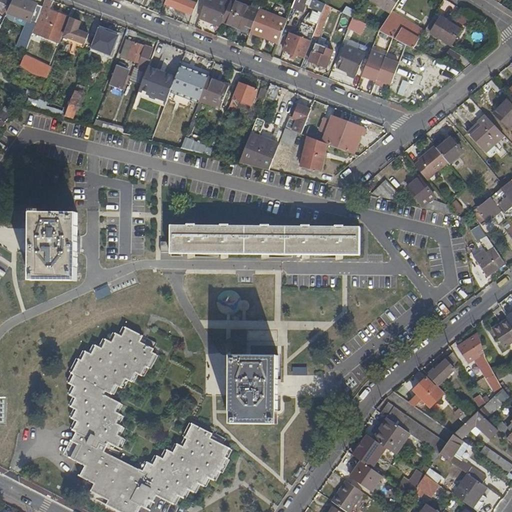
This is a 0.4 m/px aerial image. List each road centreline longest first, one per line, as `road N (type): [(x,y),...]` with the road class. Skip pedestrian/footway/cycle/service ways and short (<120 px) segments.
road 1 (residential): [(87,0),(414,126)]
road 2 (residential): [(292,511),(377,392),(511,278)]
road 3 (residential): [(407,266),(152,264),(92,286)]
road 4 (residential): [(94,149),(92,286)]
road 5 (residential): [(414,126),(511,45)]
